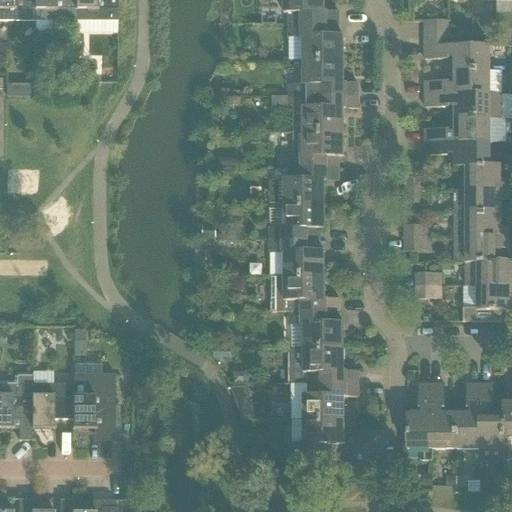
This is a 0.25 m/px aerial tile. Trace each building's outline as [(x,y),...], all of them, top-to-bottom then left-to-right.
[(0,0),(0,22),(34,23),(34,0),(0,0)] [(75,23),(75,0),(34,0),(34,23),(35,23),(35,34),(53,34),(53,23),(75,23)] [(116,24),(116,0),(75,0),(75,23),(96,23),(116,24)] [(324,13),(323,0),(283,0),(283,16),(288,16),(289,26),(338,26),(338,13),(324,13)] [(424,36),(449,36),(449,23),(424,23),(424,36)] [(338,26),(289,26),(289,40),(289,62),(299,62),(343,62),(343,37),(338,37),(338,26)] [(424,48),(449,48),(449,36),(424,36),(424,48)] [(489,72),(489,48),(449,48),(424,48),(424,61),(454,61),(454,72),(489,72)] [(343,85),(343,62),(299,62),(299,67),(303,67),(303,86),(289,86),(289,98),(358,98),(358,85),(343,85)] [(95,71),(76,71),(76,84),(76,86),(95,86),(95,85),(95,71)] [(424,96),(489,96),(489,72),(454,72),(453,84),(424,84),(424,96)] [(26,87),(6,86),(6,99),(24,99),(26,99),(26,87)] [(502,120),(502,96),(489,96),(424,96),(424,109),(454,109),(454,120),(502,120)] [(358,111),(358,98),(289,98),(289,111),(290,111),(291,134),(343,134),(343,111),(358,111)] [(424,132),(424,144),(489,144),(506,144),(506,120),(502,120),(454,120),(454,132),(424,132)] [(289,158),(289,170),(339,170),(339,159),(343,159),(343,134),(291,134),(291,158),(289,158)] [(490,168),(489,148),(489,144),(424,144),(424,157),(454,157),(454,169),(465,169),(465,168),(490,168)] [(218,161),(218,170),(235,170),(235,161),(218,161)] [(501,182),(501,168),(490,168),(465,168),(465,169),(465,192),(508,192),(508,182),(501,182)] [(202,170),(202,178),(215,179),(216,170),(202,170)] [(279,206),(324,206),(324,182),(339,182),(339,170),(289,170),(289,181),(284,181),(284,201),(279,201),(279,206)] [(429,192),(429,180),(404,180),(404,192),(429,192)] [(429,205),(429,192),(404,192),(404,205),(429,205)] [(453,216),(501,216),(501,202),(508,202),(508,192),(465,192),(453,192),(453,216)] [(324,231),(324,206),(279,206),(279,211),(284,211),(284,230),(269,230),(269,242),(319,242),(319,231),(324,231)] [(501,230),(501,216),(453,216),(453,240),(508,240),(508,230),(501,230)] [(429,240),(429,228),(404,228),(404,240),(429,240)] [(429,253),(429,240),(404,240),(404,253),(429,253)] [(508,240),(453,240),(453,253),(466,253),(466,265),(477,265),(477,264),(511,264),(511,263),(511,250),(508,250),(508,240)] [(319,253),(319,242),(269,242),(269,254),(284,254),(284,273),(280,273),(280,278),(324,278),(324,253),(319,253)] [(511,264),(477,264),(477,265),(466,265),(466,288),(477,288),(511,288),(511,264)] [(416,288),(441,288),(441,276),(416,276),(416,288)] [(324,278),(280,278),(272,278),(272,314),(289,314),(339,314),(339,301),(324,301),(324,278)] [(416,301),(441,301),(441,288),(416,288),(416,301)] [(511,288),(477,288),(477,310),(463,310),(463,324),(502,324),(502,313),(511,312),(511,288)] [(339,325),(339,314),(289,314),(289,326),(303,326),(303,344),(299,344),(299,349),(343,349),(343,325),(339,325)] [(74,333),(74,343),(85,343),(85,333),(78,333),(74,333)] [(214,349),(213,359),(230,359),(230,349),(214,349)] [(299,349),(288,349),(288,386),(309,386),(358,386),(358,373),(344,373),(343,349),(299,349)] [(31,431),(31,376),(17,376),(14,380),(13,383),(0,383),(0,430),(19,431),(18,443),(31,443),(31,431)] [(114,437),(114,422),(114,377),(73,377),(73,386),(73,421),(72,421),(72,431),(99,431),(99,437),(114,437)] [(492,416),(492,385),(479,386),(479,451),(479,464),(504,464),(504,440),(503,440),(503,415),(492,416)] [(31,386),(31,431),(55,431),(55,421),(72,421),(73,421),(73,386),(33,386),(31,386)] [(299,422),(344,422),(344,398),(358,398),(358,386),(309,386),(309,397),(303,397),(304,417),(299,417),(299,422)] [(432,463),(432,451),(431,386),(419,386),(419,416),(417,412),(410,412),(408,416),(407,416),(407,451),(419,451),(420,463),(432,463)] [(444,415),(444,386),(431,386),(432,451),(455,451),(455,415),(444,415)] [(455,451),(479,451),(479,386),(467,386),(467,415),(455,415),(455,451)] [(511,440),(511,404),(503,404),(503,415),(503,440),(504,440),(511,440)] [(251,413),(239,414),(241,422),(252,421),(251,413)] [(344,447),(344,422),(299,422),(299,427),(303,427),(303,445),(289,445),(289,471),(321,471),(321,459),(339,458),(339,447),(344,447)] [(345,467),(334,467),(334,479),(345,479),(345,467)] [(430,477),(421,477),(421,488),(431,488),(430,477)] [(446,479),(446,488),(449,488),(455,488),(455,479),(446,479)] [(71,511),(72,502),(59,502),(59,511),(71,511)] [(113,511),(114,510),(114,502),(100,502),(100,511),(113,511)]
